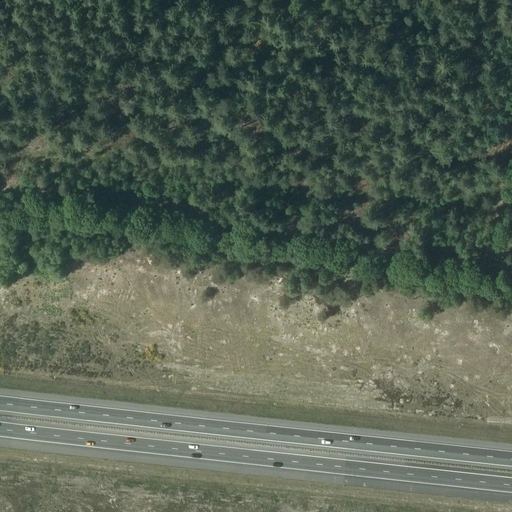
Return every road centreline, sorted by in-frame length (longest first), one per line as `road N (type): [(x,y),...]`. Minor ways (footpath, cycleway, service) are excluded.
road 1 (track): [(0,184),(511,268)]
road 2 (motorway): [(0,431),(511,488)]
road 3 (motorway): [(511,457),(0,401)]
